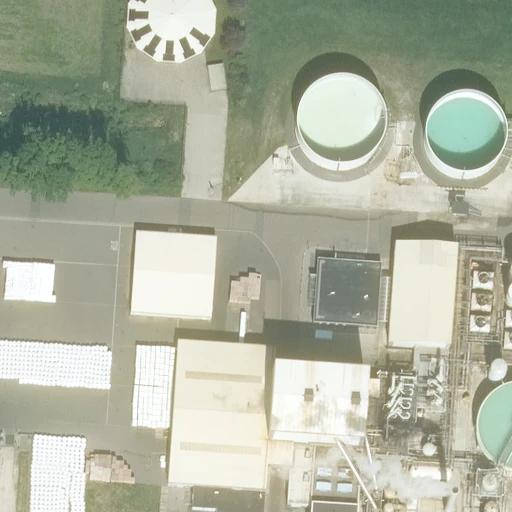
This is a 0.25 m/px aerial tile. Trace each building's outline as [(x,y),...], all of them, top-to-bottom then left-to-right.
[(215,37),(216,13),(209,0),(132,0),(127,7),(126,30),(136,51),(155,64),(179,66),(201,56),(215,37)] [(390,167),(394,89),(318,84),(317,101),(304,101),(301,162),(390,167)] [(136,235),(130,317),(211,322),(216,240),(136,235)] [(449,351),(456,251),(394,247),(387,347),(449,351)] [(377,330),(381,267),(317,262),(312,326),(377,330)] [(28,299),(103,301),(104,264),(29,263),(28,299)] [(235,297),(256,300),(258,281),(238,278),(235,297)] [(0,373),(105,378),(107,342),(25,338),(27,301),(0,299),(0,373)] [(274,350),(177,344),(168,487),(194,489),(192,510),(215,511),(263,511),(266,471),(289,472),(287,508),(310,509),(309,511),(356,511),(365,382),(272,376),(274,350)] [(511,389),(505,390),(494,413),(495,418),(497,418),(503,421),(511,420),(511,389)] [(87,478),(115,479),(116,455),(87,455),(87,478)] [(407,497),(408,485),(392,484),(391,495),(407,497)]
